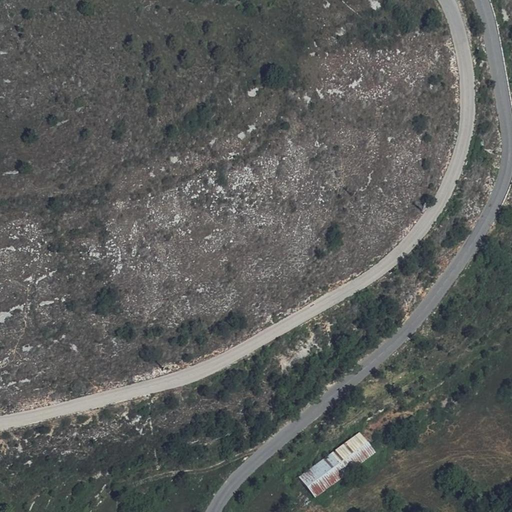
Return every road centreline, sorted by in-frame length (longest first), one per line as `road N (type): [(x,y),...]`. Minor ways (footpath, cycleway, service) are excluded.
road 1 (secondary): [(0,422),(214,363),(398,255),(432,216),(465,125),(467,83),(445,0)]
road 2 (secondary): [(480,0),(508,128),(495,203),(425,308),(232,482),(214,511)]
